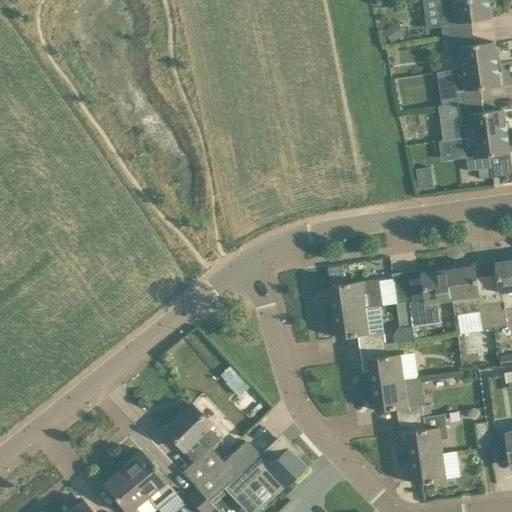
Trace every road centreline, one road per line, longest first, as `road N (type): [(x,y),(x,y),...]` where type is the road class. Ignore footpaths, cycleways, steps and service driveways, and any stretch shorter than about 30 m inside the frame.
road 1 (residential): [(0,459),(252,262)]
road 2 (residential): [(396,511),(314,432),(292,399),(252,262)]
road 3 (residential): [(252,262),(334,224),(511,198)]
